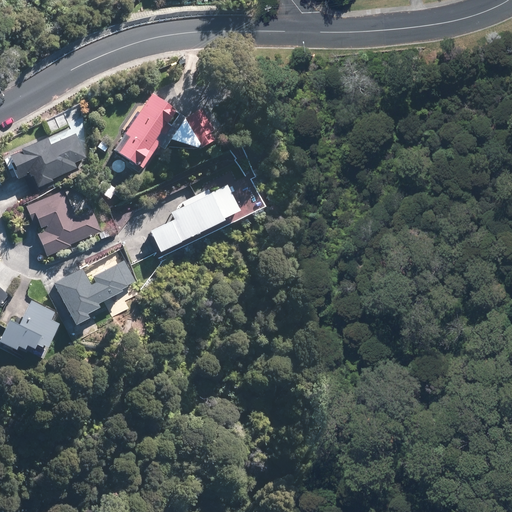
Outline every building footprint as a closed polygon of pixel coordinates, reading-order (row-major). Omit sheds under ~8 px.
[(182,120),(147,96),(108,152),(133,169),(134,167),(138,170),(154,147),(161,151),(182,120)] [(18,153),(6,158),(15,180),(26,175),(27,178),(29,177),(34,189),(50,182),(49,180),(86,164),(73,135),(47,146),(44,139),(17,151),(18,153)] [(117,191),(106,182),(98,191),(109,201),(117,191)] [(235,213),(223,187),(207,195),(205,191),(179,203),(181,207),(164,215),(168,222),(144,234),(154,254),(218,223),(217,221),(235,213)] [(41,232),(35,235),(44,257),(68,247),(67,246),(99,233),(89,211),(73,218),(62,191),(23,207),(30,223),(34,221),(37,230),(40,228),(41,232)] [(79,270),(51,284),(71,326),(84,320),(82,315),(95,309),(93,305),(117,294),(116,291),(132,283),(122,262),(88,278),(91,284),(86,286),(79,270)] [(6,322),(0,332),(0,345),(11,351),(13,348),(19,351),(22,347),(29,351),(31,346),(37,349),(38,347),(43,350),(56,326),(47,321),(51,314),(28,302),(15,327),(6,322)]
